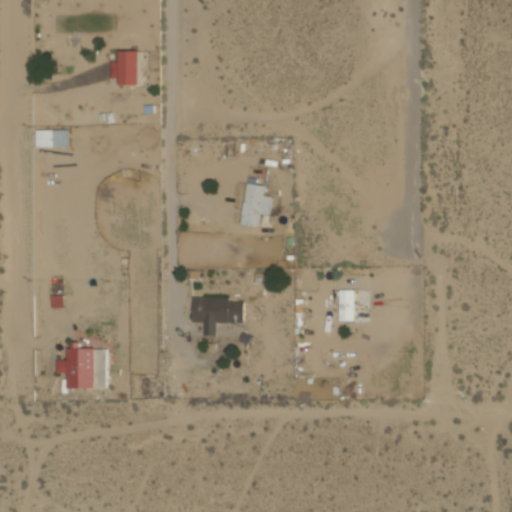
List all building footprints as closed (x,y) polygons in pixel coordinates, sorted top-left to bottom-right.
[(122,84),(141,84),(141,50),(122,50),(122,84)] [(270,215),(273,196),(265,195),(266,185),(257,184),(258,178),(248,177),(241,223),(260,226),(262,213),(270,215)] [(356,290),(341,289),(340,320),(355,320),(356,290)] [(244,323),(244,298),(194,297),(193,321),(205,322),(205,335),(217,335),(218,322),(244,323)] [(97,348),(69,348),(69,359),(57,359),(57,372),(69,372),(69,388),(97,388),(97,348)]
